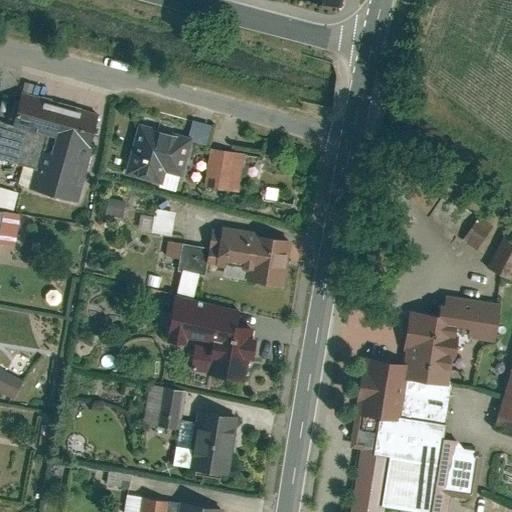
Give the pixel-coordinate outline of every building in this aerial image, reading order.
[(0,118),(0,155),(25,163),(19,185),(77,200),(101,110),(16,87),(7,120),(0,118)] [(193,117),(189,134),(137,120),(122,176),(176,190),(190,137),(206,141),(211,122),(193,117)] [(203,184),(211,186),(210,190),(222,193),(223,188),(239,191),(247,152),(211,145),(203,184)] [(266,184),(264,197),(283,200),(286,188),(266,184)] [(0,206),(15,209),(19,190),(0,185),(0,206)] [(508,230),(454,192),(430,226),(484,264),(508,230)] [(107,196),(104,213),(122,216),(125,199),(107,196)] [(155,206),(150,230),(170,233),(175,210),(155,206)] [(0,208),(0,240),(16,243),(21,212),(0,208)] [(168,237),(165,254),(180,256),(174,291),(194,294),(198,271),(206,273),(207,261),(224,264),(223,274),(283,284),(291,238),(252,231),(252,228),(211,221),(207,244),(168,237)] [(511,241),(507,238),(485,270),(510,286),(511,283),(511,241)] [(504,302),(448,293),(444,318),(418,314),(409,368),(375,362),(364,424),(352,429),(348,455),(361,457),(351,511),(391,511),(392,510),(404,511),(454,511),(457,501),(478,505),(488,444),(450,437),(467,340),(497,346),(504,302)] [(196,338),(191,368),(246,377),(255,326),(233,322),(236,306),(172,295),(164,339),(183,342),(184,335),(196,338)] [(3,367),(0,371),(0,389),(14,397),(24,378),(3,367)] [(511,371),(494,425),(511,431),(511,371)] [(176,425),(182,388),(150,382),(143,419),(176,425)] [(194,423),(179,421),(172,463),(227,472),(237,414),(197,407),(194,423)] [(135,487),(137,474),(114,470),(111,483),(135,487)] [(221,511),(222,506),(128,491),(124,511),(125,511),(221,511)]
